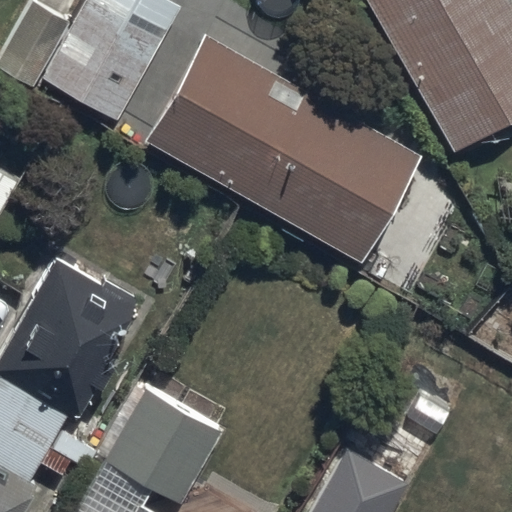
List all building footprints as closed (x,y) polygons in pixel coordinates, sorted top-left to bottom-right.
[(83,0),(69,24),(38,76),(114,120),(180,7),(168,0),(83,0)] [(511,114),(511,11),(505,0),(355,0),(446,153),(511,114)] [(38,76),(69,24),(28,1),(0,48),(0,62),(34,83),(38,76)] [(202,31),(142,135),(356,259),(416,155),(202,31)] [(50,257),(0,345),(0,373),(76,417),(93,387),(102,393),(119,363),(108,357),(137,306),(50,257)] [(134,387),(96,457),(177,500),(215,430),(134,387)] [(341,449),(306,511),(384,511),(401,482),(341,449)] [(0,465),(0,511),(22,511),(37,488),(0,465)]
